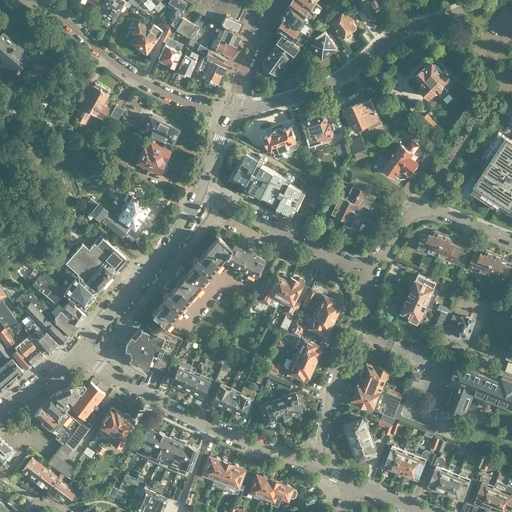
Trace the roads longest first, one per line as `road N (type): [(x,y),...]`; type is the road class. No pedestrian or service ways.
road 1 (tertiary): [(236,104),(314,91),(384,42),(476,0)]
road 2 (residential): [(312,467),(159,404),(94,359)]
road 3 (residential): [(43,0),(125,71),(226,120)]
road 4 (residential): [(312,467),(323,407),(370,289),(367,266)]
road 5 (tertiary): [(83,347),(186,219),(199,191)]
road 6 (residential): [(94,359),(216,213)]
road 7 (residential): [(511,240),(418,206),(367,266)]
